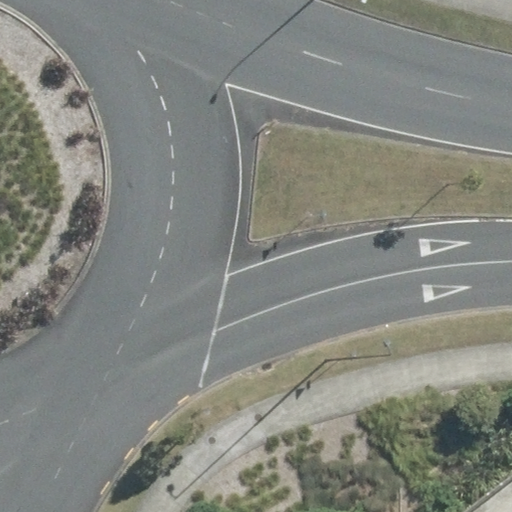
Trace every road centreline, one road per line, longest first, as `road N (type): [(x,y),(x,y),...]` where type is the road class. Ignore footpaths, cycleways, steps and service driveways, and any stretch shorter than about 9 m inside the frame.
road 1 (secondary): [(511,264),(295,296),(102,364)]
road 2 (secondary): [(102,0),(126,23),(168,106),(177,198),(155,288),(102,364)]
road 3 (secondary): [(156,0),(295,55),(511,104)]
road 4 (secondary): [(75,388),(29,511)]
